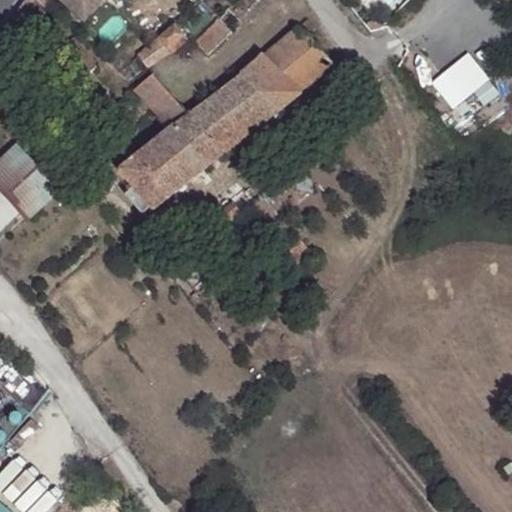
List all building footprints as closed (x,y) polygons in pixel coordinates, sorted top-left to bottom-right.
[(47,6),(40,0),(23,0),(11,18),(17,28),(33,37),(52,11),(47,6)] [(40,0),(47,6),(51,0),(61,0),(84,21),(102,0),(40,0)] [(213,13),(203,1),(156,39),(167,53),(168,55),(190,36),(205,51),(228,28),(218,16),(213,13)] [(72,41),(78,36),(52,11),(33,37),(50,57),(55,54),(72,41)] [(316,31),(307,22),(297,30),(306,39),(316,31)] [(306,39),(297,30),(259,60),(293,99),(331,68),(306,39)] [(167,53),(156,39),(137,55),(147,68),(167,53)] [(96,69),(72,41),(55,54),(77,83),(96,69)] [(463,100),(489,80),(467,52),(442,73),(463,100)] [(293,99),(259,60),(188,116),(153,77),(136,91),(169,130),(159,138),(195,179),(210,168),(209,166),(293,99)] [(152,212),(195,179),(159,138),(138,155),(131,146),(122,152),(130,161),(118,171),(152,212)] [(62,192),(18,144),(0,160),(0,191),(28,223),(62,192)] [(152,212),(118,171),(114,174),(131,194),(126,199),(144,219),(152,212)] [(222,212),(229,223),(258,200),(250,190),(222,212)] [(214,237),(206,226),(186,243),(194,253),(214,237)] [(299,237),(268,270),(280,283),(288,275),(313,249),(299,237)] [(236,266),(220,245),(202,259),(218,280),(236,266)] [(0,511),(12,511),(0,501),(0,511)]
